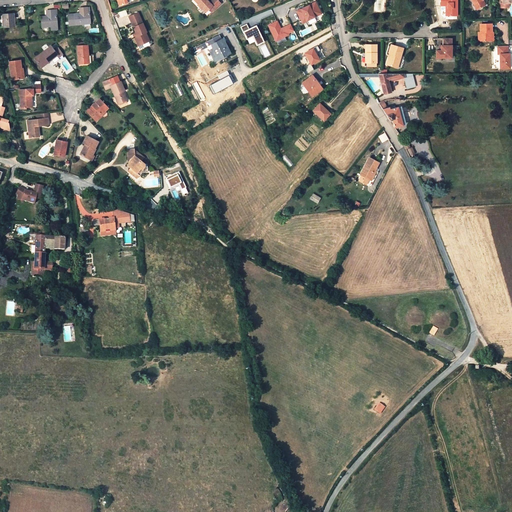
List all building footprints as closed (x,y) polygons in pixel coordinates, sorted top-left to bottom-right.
[(206,0),(196,0),(198,2),(197,4),(201,8),(202,7),(205,10),(208,7),(210,10),(211,11),(217,5),(219,3),(216,0),(211,0),(209,2),(206,0)] [(439,0),(440,7),(445,6),(447,6),(447,17),(456,17),(456,0),(439,0)] [(481,0),(472,0),(477,10),(484,6),(481,0)] [(303,23),(314,17),(321,14),(315,2),(297,11),(303,23)] [(88,7),(83,8),(84,13),(80,14),(74,14),(75,25),(91,24),(90,13),(88,13),(88,7)] [(50,16),(47,16),(41,17),(42,27),(51,27),(51,30),(58,29),(57,15),(55,16),(55,10),(50,10),(50,16)] [(16,13),(3,14),(4,27),(15,26),(14,18),(16,18),(16,13)] [(141,40),(142,43),(149,40),(145,31),(146,31),(138,13),(129,17),(135,32),(137,35),(133,37),(135,42),(141,40)] [(278,22),(269,27),(276,42),(289,36),(289,35),(295,32),(291,24),(282,28),(284,31),(282,32),(278,22)] [(480,41),(492,41),(492,32),(492,24),(481,24),(481,32),(480,32),(480,41)] [(247,25),(241,28),(247,40),(253,37),(257,45),(264,41),(257,26),(251,29),(251,30),(250,30),(247,25)] [(209,50),(213,59),(218,56),(219,59),(224,56),(223,55),(230,52),(223,39),(221,40),(219,36),(210,40),(212,45),(213,48),(209,50)] [(440,51),(438,51),(436,51),(436,58),(451,58),(450,46),(450,39),(442,40),(442,46),(440,46),(440,51)] [(193,48),(195,52),(212,45),(210,40),(193,48)] [(387,64),(394,67),(397,60),(398,60),(399,55),(401,56),(404,47),(392,43),(389,52),(391,52),(387,64)] [(366,45),(366,54),(368,54),(368,64),(377,64),(377,45),(366,45)] [(88,46),(78,47),(79,65),(88,64),(87,56),(89,56),(88,46)] [(507,46),(498,46),(498,54),(499,54),(500,68),(509,68),(509,54),(507,54),(507,46)] [(52,47),(35,58),(43,69),(52,62),(51,61),(58,55),(52,47)] [(319,60),(312,49),(305,53),(311,64),(319,60)] [(20,62),(9,63),(11,81),(23,80),(22,71),(21,71),(20,62)] [(233,84),(229,76),(230,76),(227,71),(218,76),(221,80),(211,85),(216,93),(233,84)] [(387,74),(380,74),(380,77),(384,93),(391,92),(388,81),(387,74)] [(109,78),(103,83),(105,88),(110,87),(118,104),(126,100),(122,90),(124,89),(120,81),(119,81),(116,75),(109,78)] [(316,81),(312,76),(303,83),(312,96),(323,88),(317,80),(316,81)] [(39,92),(40,84),(31,84),(31,90),(18,90),(18,97),(23,97),(23,110),(28,110),(28,108),(29,108),(29,102),(31,102),(31,97),(32,97),(32,92),(39,92)] [(0,102),(2,96),(0,95),(0,126),(8,129),(9,128),(7,119),(0,117),(0,113),(1,114),(3,107),(0,105),(0,102)] [(86,110),(94,119),(107,107),(98,98),(86,110)] [(331,115),(320,104),(313,112),(324,122),(331,115)] [(107,107),(94,119),(96,121),(109,110),(107,107)] [(403,126),(402,124),(399,110),(398,108),(391,110),(390,108),(383,109),(387,116),(390,120),(393,120),(395,127),(403,126)] [(35,114),(36,120),(45,119),(46,126),(49,125),(48,112),(35,114)] [(36,120),(25,121),(27,137),(37,137),(35,126),(46,126),(45,119),(36,120)] [(378,136),(382,142),(388,139),(385,132),(378,136)] [(90,153),(92,154),(95,148),(94,147),(97,140),(85,134),(82,141),(84,142),(79,153),(88,157),(90,153)] [(66,143),(55,140),(52,154),(63,157),(66,143)] [(410,156),(415,154),(409,142),(405,144),(410,156)] [(134,148),(127,149),(128,162),(130,162),(131,162),(132,167),(130,167),(131,173),(136,173),(140,175),(142,172),(148,172),(147,166),(145,166),(144,163),(141,161),(144,158),(140,154),(135,155),(134,148)] [(379,162),(369,158),(358,180),(370,186),(378,171),(375,170),(379,162)] [(171,188),(179,185),(184,195),(188,192),(185,187),(186,187),(179,172),(166,178),(171,188)] [(44,188),(37,186),(35,193),(26,190),(21,188),(17,194),(19,195),(24,198),(23,201),(35,204),(37,198),(41,200),(44,188)] [(321,198),(313,193),(309,199),(317,204),(321,198)] [(113,210),(114,218),(114,220),(118,220),(118,224),(130,222),(129,214),(116,210),(113,210)] [(114,227),(118,227),(118,224),(118,220),(114,220),(114,218),(109,218),(109,220),(104,221),(103,218),(98,219),(100,233),(105,232),(104,228),(111,227),(111,232),(115,231),(114,227)] [(79,227),(80,238),(87,237),(86,227),(79,227)] [(104,228),(105,232),(100,233),(100,237),(119,235),(119,231),(115,231),(111,232),(111,227),(104,228)] [(44,243),(44,236),(29,235),(28,241),(36,242),(35,253),(44,253),(44,243)] [(44,243),(45,243),(54,244),(54,249),(64,250),(64,237),(44,236),(44,243)] [(44,253),(35,253),(35,261),(33,261),(32,271),(34,271),(33,275),(43,276),(43,270),(44,262),(45,243),(44,243),(44,253)] [(44,262),(43,270),(54,271),(54,263),(44,262)] [(433,326),(429,333),(435,336),(438,329),(433,326)]
